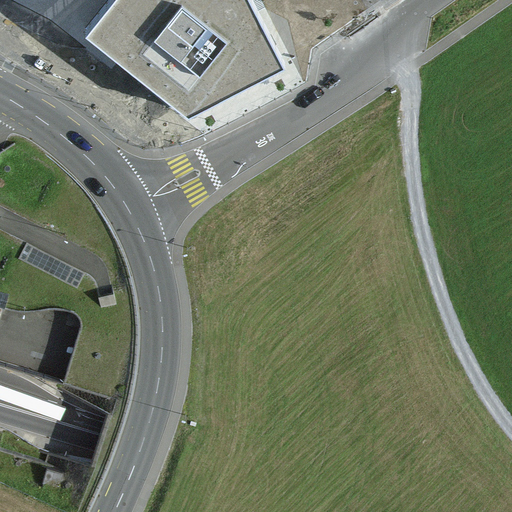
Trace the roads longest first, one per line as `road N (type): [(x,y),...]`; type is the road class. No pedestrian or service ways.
road 1 (track): [(511,425),(440,293),(428,253),(398,26)]
road 2 (secondary): [(0,404),(344,511)]
road 3 (residential): [(129,206),(343,86),(419,0)]
road 4 (tertiary): [(129,206),(160,295),(162,346),(152,414),(115,511)]
road 5 (tertiary): [(0,93),(99,166),(129,206)]
